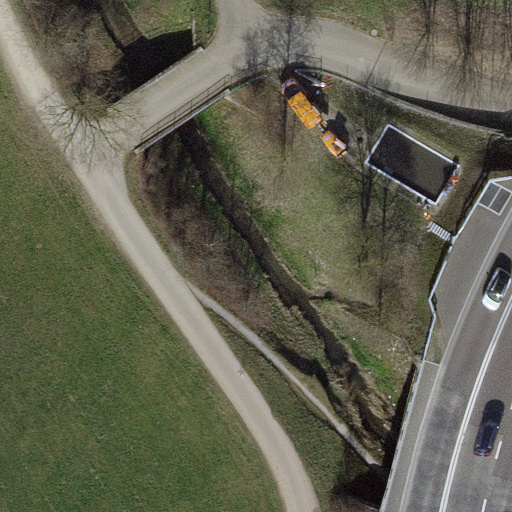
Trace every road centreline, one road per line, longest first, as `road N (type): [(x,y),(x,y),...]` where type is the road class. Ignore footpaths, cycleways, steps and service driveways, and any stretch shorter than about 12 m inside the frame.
road 1 (primary): [(511,321),(474,406),(447,511)]
road 2 (track): [(82,155),(0,2)]
